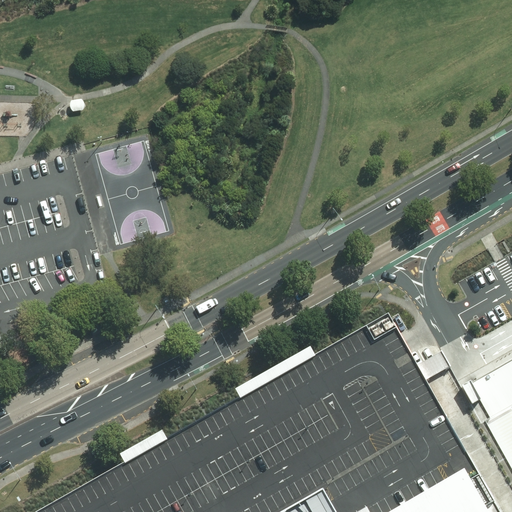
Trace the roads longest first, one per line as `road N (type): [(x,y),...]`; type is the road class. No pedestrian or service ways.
road 1 (primary): [(0,419),(511,139)]
road 2 (primary): [(511,188),(0,458)]
